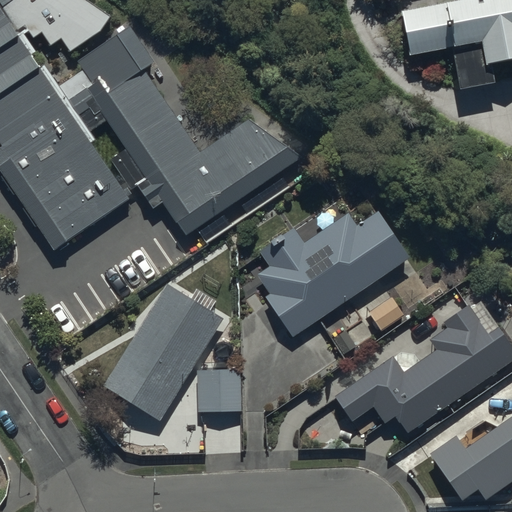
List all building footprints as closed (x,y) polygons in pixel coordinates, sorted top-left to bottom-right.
[(511,0),(426,0),(407,4),(416,54),(452,47),(460,85),(495,78),(492,62),(511,58),(511,0)] [(130,191),(4,3),(0,5),(0,158),(56,241),(130,191)] [(112,26),(54,66),(176,243),(299,159),(261,104),(197,148),(112,26)] [(257,273),(265,284),(261,287),(292,334),(407,256),(375,210),(357,222),(349,210),(305,240),(294,223),(259,247),(270,263),(257,273)] [(166,281),(103,384),(160,418),(223,315),(166,281)] [(405,315),(392,295),(369,309),(382,330),(405,315)] [(351,419),(374,404),(385,420),(394,414),(407,433),(509,364),(511,361),(511,343),(498,322),(486,330),(478,318),(467,302),(443,318),(447,324),(427,337),(434,347),(402,369),(392,353),(356,377),(333,393),(351,419)] [(237,368),(197,369),(198,410),(238,409),(237,368)] [(511,412),(463,446),(454,433),(429,450),(460,497),(476,486),(483,497),(511,477),(511,412)]
